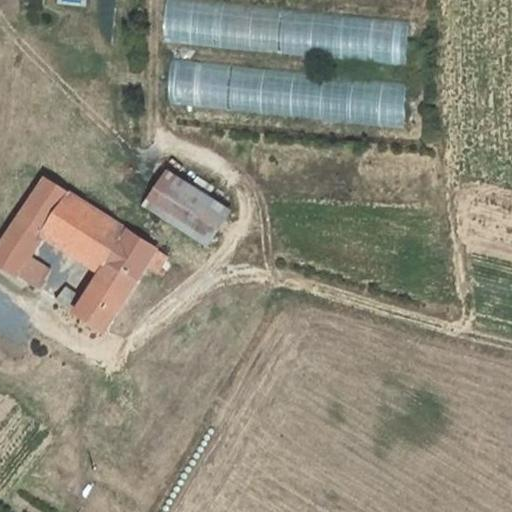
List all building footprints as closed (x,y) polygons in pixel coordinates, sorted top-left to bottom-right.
[(199,0),(166,0),(163,42),(406,64),(411,19),(199,0)] [(168,110),(404,122),(407,77),(170,65),(168,110)] [(171,171),(148,205),(209,247),(233,212),(171,171)] [(50,268),(34,260),(48,237),(74,196),(49,180),(0,255),(0,266),(37,289),(50,268)] [(115,221),(74,196),(48,237),(106,273),(131,232),(115,221)] [(131,232),(106,273),(90,301),(72,290),(61,306),(105,332),(145,269),(154,273),(165,254),(131,232)]
